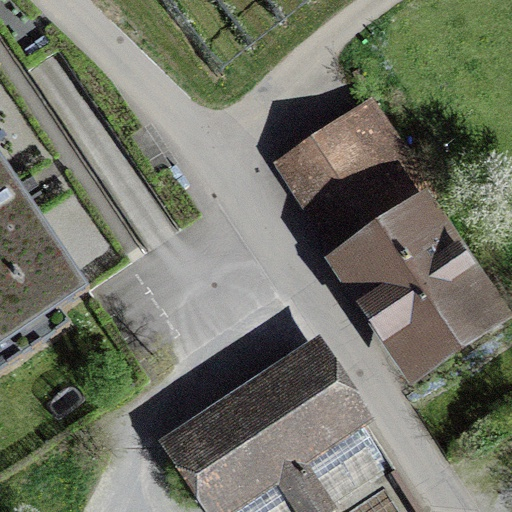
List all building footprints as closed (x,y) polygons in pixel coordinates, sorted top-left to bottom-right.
[(346,259),(406,218),(345,128),(285,168),(346,259)] [(0,199),(19,187),(0,158),(0,199)] [(89,291),(19,187),(0,199),(0,372),(69,326),(59,311),(89,291)] [(406,218),(346,259),(419,368),(489,321),(415,212),(406,218)] [(225,412),(176,445),(219,509),(215,511),(320,511),(387,468),(341,399),(254,456),(225,412)]
